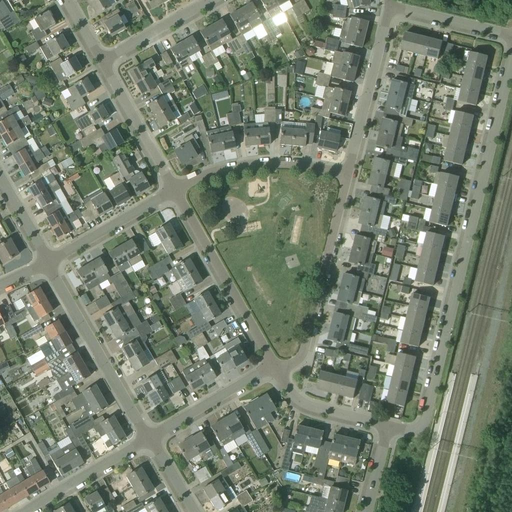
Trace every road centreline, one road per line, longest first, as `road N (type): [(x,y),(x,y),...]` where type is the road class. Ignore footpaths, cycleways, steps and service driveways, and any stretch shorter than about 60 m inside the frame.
road 1 (residential): [(387,426),(412,430),(424,423),(511,62)]
road 2 (residential): [(275,373),(305,347),(347,177)]
road 3 (residential): [(151,443),(48,263)]
road 4 (residential): [(275,373),(174,192)]
road 5 (residential): [(174,192),(225,168),(256,164),(347,177)]
road 6 (residential): [(347,177),(393,14)]
road 7 (residential): [(174,192),(103,63)]
road 8 (residential): [(48,263),(174,192)]
road 9 (residential): [(151,443),(275,373)]
road 10 (residential): [(30,511),(151,443)]
road 11 (residential): [(103,63),(216,0)]
road 12 (residential): [(387,426),(303,404),(275,373)]
road 13 (residential): [(511,41),(393,14)]
